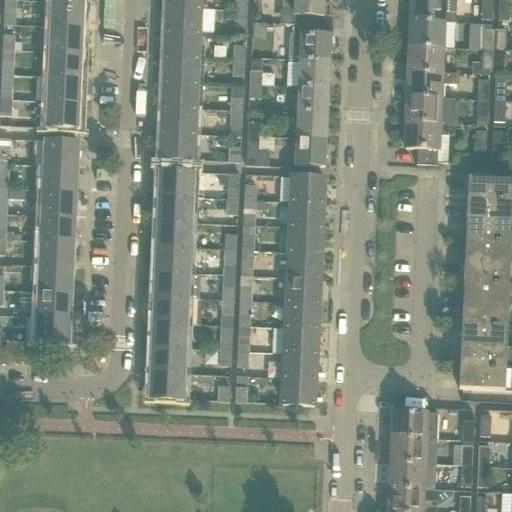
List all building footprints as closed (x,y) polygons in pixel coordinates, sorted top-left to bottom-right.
[(200,0),(167,0),(167,9),(200,11),(200,0)] [(246,0),(235,0),(235,12),(246,13),(246,0)] [(280,13),(279,25),(317,27),(318,17),(323,18),(324,0),(283,0),(283,10),(280,13)] [(451,0),(411,0),(411,24),(443,25),(455,26),(456,0),(451,0)] [(492,2),(482,1),(481,22),(492,22),(492,2)] [(4,16),(15,16),(16,2),(5,2),(4,16)] [(509,2),(498,2),(498,23),(508,23),(509,2)] [(84,5),(51,4),(50,29),(82,31),(84,5)] [(167,9),(166,35),(199,36),(200,11),(167,9)] [(246,13),(235,12),(235,28),(245,29),(246,13)] [(264,25),(252,24),(251,38),(263,38),(264,25)] [(443,25),(411,24),(409,49),(442,50),(443,25)] [(317,27),(279,25),(279,26),(293,27),(293,36),(290,35),(288,61),(299,62),(299,63),(329,64),(331,37),(317,37),(317,27)] [(82,31),(50,29),(49,54),(81,56),(82,31)] [(483,31),(482,52),(493,52),(494,32),(483,31)] [(505,32),(494,32),(493,52),(504,53),(505,32)] [(199,36),(166,35),(165,60),(198,61),(199,36)] [(3,37),(2,52),(14,53),(15,37),(3,37)] [(233,47),(233,62),(244,63),(245,48),(233,47)] [(442,50),(409,49),(408,74),(441,75),(442,50)] [(2,52),(1,68),(13,69),(14,53),(2,52)] [(482,52),(482,65),(472,64),(472,76),(489,77),(489,73),(492,73),(493,52),(482,52)] [(504,53),(493,52),(492,73),(503,74),(504,53)] [(49,54),(48,79),(80,81),(81,56),(49,54)] [(165,60),(164,85),(196,86),(198,61),(165,60)] [(244,63),(233,62),(232,78),(243,79),(244,63)] [(329,64),(299,63),(298,89),(328,90),(329,64)] [(249,87),(261,87),(262,73),(250,73),(249,87)] [(408,74),(407,99),(440,101),(440,86),(456,87),(456,76),(441,75),(408,74)] [(13,78),(1,78),(0,95),(0,103),(11,104),(13,78)] [(48,79),(47,104),(79,106),(80,81),(48,79)] [(478,82),(477,102),(488,103),(489,82),(478,82)] [(495,83),(494,103),(505,104),(506,83),(495,83)] [(196,86),(164,85),(163,110),(195,111),(196,86)] [(261,87),(249,87),(248,100),(261,101),(261,87)] [(231,89),(230,114),(242,114),(243,89),(231,89)] [(328,90),(298,89),(297,115),(327,116),(328,90)] [(440,101),(407,99),(406,125),(453,127),(454,127),(455,102),(440,101)] [(488,103),(477,102),(476,123),(487,123),(488,103)] [(11,104),(0,103),(0,128),(10,129),(11,104)] [(505,104),(494,103),(493,124),(504,124),(505,104)] [(79,106),(47,104),(46,130),(78,132),(79,106)] [(195,111),(163,110),(162,135),(194,136),(195,111)] [(242,114),(230,114),(229,138),(241,139),(242,114)] [(327,116),(297,115),(296,141),(326,142),(327,116)] [(247,125),(247,139),(259,139),(259,125),(247,125)] [(453,127),(406,125),(405,150),(417,151),(416,167),(437,168),(438,137),(452,137),(453,127)] [(475,154),(486,154),(486,133),(476,133),(475,154)] [(493,134),(492,154),(502,155),(503,134),(493,134)] [(162,135),(161,161),(193,162),(194,136),(162,135)] [(247,139),(246,152),(245,168),(268,169),(269,152),(258,152),(259,139),(247,139)] [(10,141),(0,140),(0,155),(9,156),(10,141)] [(326,142),(296,141),(294,167),(324,168),(326,142)] [(44,169),(76,170),(77,144),(45,142),(44,169)] [(228,165),(240,165),(241,149),(229,148),(228,165)] [(44,169),(43,194),(75,195),(76,170),(44,169)] [(160,173),(159,199),(191,201),(192,174),(160,173)] [(239,177),(226,176),(220,176),(219,187),(227,187),(226,202),(238,203),(239,177)] [(292,179),(291,205),(323,207),(324,180),(292,179)] [(467,201),(511,203),(511,181),(468,180),(467,201)] [(244,188),(243,203),(264,204),(264,203),(255,203),(256,188),(244,188)] [(43,194),(42,219),(74,220),(75,195),(43,194)] [(191,201),(159,199),(158,224),(190,226),(191,201)] [(511,203),(467,201),(466,222),(511,224),(511,203)] [(238,203),(226,202),(226,217),(237,218),(238,203)] [(264,204),(243,203),(242,228),(254,229),(255,212),(263,212),(264,204)] [(291,205),(289,230),(322,232),(323,207),(291,205)] [(42,219),(41,244),(73,245),(74,220),(42,219)] [(511,224),(466,222),(465,243),(511,245),(511,224)] [(190,226),(158,224),(157,249),(189,251),(190,226)] [(242,228),(241,253),(253,254),(254,229),(242,228)] [(322,232),(289,230),(288,255),(320,257),(322,232)] [(224,252),(236,253),(236,238),(225,237),(224,252)] [(511,245),(465,243),(464,264),(511,266),(511,245)] [(73,245),(41,244),(39,269),(72,270),(73,245)] [(157,249),(156,274),(188,276),(189,251),(157,249)] [(224,252),(223,268),(223,277),(235,278),(236,253),(224,252)] [(241,253),(240,278),(252,279),(253,254),(241,253)] [(288,255),(287,280),(319,282),(320,257),(288,255)] [(511,266),(464,264),(463,285),(511,287),(511,266)] [(72,270),(39,269),(38,294),(71,295),(72,270)] [(188,276),(156,274),(154,299),(187,301),(188,276)] [(240,278),(239,303),(251,304),(252,279),(240,278)] [(319,282),(287,280),(286,305),(318,307),(319,282)] [(511,287),(463,285),(462,306),(511,308),(511,287)] [(222,288),(222,302),(234,303),(234,288),(222,288)] [(71,295),(38,294),(37,319),(69,320),(71,295)] [(154,299),(153,324),(185,326),(187,301),(154,299)] [(222,302),(221,327),(232,328),(234,303),(222,302)] [(239,303),(238,328),(249,329),(251,304),(239,303)] [(286,305),(285,330),(317,332),(318,307),(286,305)] [(511,308),(462,306),(461,327),(511,329),(511,308)] [(37,319),(37,320),(26,319),(25,343),(36,344),(36,345),(68,347),(69,320),(37,319)] [(185,326),(153,324),(152,349),(184,351),(185,326)] [(232,328),(221,327),(220,353),(231,353),(232,328)] [(511,329),(461,327),(460,348),(511,350),(511,329)] [(238,328),(237,353),(248,354),(249,329),(238,328)] [(317,332),(285,330),(284,355),(316,357),(317,332)] [(511,350),(460,348),(459,369),(511,371),(511,350)] [(184,351),(152,349),(151,375),(183,376),(184,351)] [(231,353),(220,353),(219,368),(231,369),(231,353)] [(248,354),(237,353),(236,369),(248,370),(248,354)] [(284,355),(283,380),(315,382),(316,357),(284,355)] [(511,371),(459,369),(458,391),(511,393),(511,371)] [(183,376),(151,375),(150,401),(182,402),(183,376)] [(247,379),(237,378),(235,405),(245,406),(247,379)] [(315,382),(283,380),(281,407),(314,408),(315,382)] [(228,404),(229,389),(218,388),(217,404),(228,404)] [(392,440),(436,442),(437,416),(393,414),(392,440)] [(491,418),(480,418),(479,438),(490,439),(491,418)] [(462,423),(462,438),(462,443),(472,443),(473,424),(462,423)] [(436,442),(392,440),(391,465),(423,466),(435,467),(436,442)] [(462,443),(461,447),(460,468),(471,469),(472,443),(462,443)] [(478,448),(477,469),(488,469),(489,449),(478,448)] [(423,466),(391,465),(389,490),(422,492),(423,466)] [(471,469),(460,468),(459,489),(470,489),(471,469)] [(488,469),(477,469),(476,489),(487,490),(488,469)] [(389,490),(388,511),(420,511),(421,502),(436,503),(437,492),(422,492),(389,490)] [(458,511),(469,511),(470,499),(459,498),(458,511)] [(476,499),(475,511),(486,511),(487,500),(476,499)]
